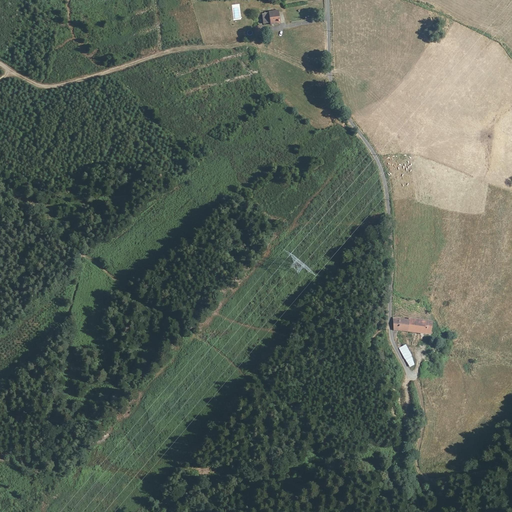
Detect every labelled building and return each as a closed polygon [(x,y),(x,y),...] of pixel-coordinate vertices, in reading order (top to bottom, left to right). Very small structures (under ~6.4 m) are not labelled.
[(241,19),(240,4),(232,4),(233,20),(241,19)] [(269,18),(262,21),(264,29),(270,29),(270,30),(279,29),(277,17),(269,18)] [(260,30),(254,33),(257,42),(263,40),(260,30)] [(410,334),(426,335),(427,322),(407,318),(406,320),(391,318),(392,331),(410,334)] [(405,365),(410,363),(407,352),(400,346),(396,349),(405,365)]
